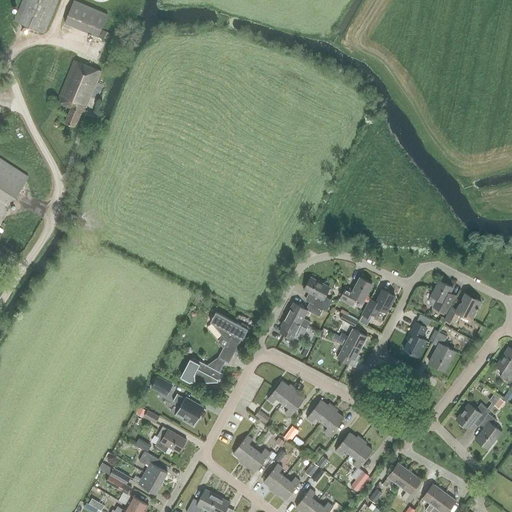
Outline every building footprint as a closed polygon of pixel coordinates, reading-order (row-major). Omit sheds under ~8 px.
[(44,34),(58,0),(23,0),(15,21),(44,34)] [(97,36),(106,13),(74,0),(72,0),(64,22),(97,36)] [(87,107),(102,72),(75,60),(57,103),(71,108),(65,122),(75,126),(77,122),(79,123),(86,107),(87,107)] [(0,218),(28,176),(0,158),(0,218)] [(304,289),(317,296),(313,304),(327,311),(332,300),(324,296),(329,286),(311,277),(304,289)] [(366,295),(372,284),(360,277),(353,291),(347,288),(342,299),(352,304),(356,297),(363,301),(363,300),(366,295)] [(429,298),(429,300),(429,302),(430,304),(431,305),(433,306),(445,313),(450,302),(454,295),(449,292),(452,286),(439,279),(430,295),(430,297),(429,298)] [(387,312),(395,296),(382,289),(376,302),(370,299),(362,314),(368,317),(370,313),(375,315),(379,308),(387,312)] [(451,307),(445,319),(441,317),(439,321),(445,324),(447,320),(455,324),(460,314),(471,320),(481,301),(465,293),(456,310),(451,307)] [(343,310),(347,302),(342,300),(338,307),(343,310)] [(310,321),(303,318),(306,312),(319,318),(322,310),(326,312),(327,311),(313,304),(309,302),(305,309),(293,302),(287,314),(307,325),(311,327),(313,323),(310,322),(310,321)] [(229,363),(248,326),(241,322),(240,324),(216,311),(210,321),(212,322),(212,323),(227,341),(218,357),(229,363)] [(307,325),(287,314),(281,325),(285,327),(282,332),(293,337),(300,340),(306,328),(307,325)] [(351,325),(354,319),(343,314),(340,319),(351,325)] [(420,338),(425,328),(415,322),(410,332),(411,333),(403,349),(417,356),(425,340),(420,338)] [(341,333),(339,336),(361,348),(367,336),(352,329),(348,336),(341,333)] [(445,370),(454,351),(442,345),(447,336),(438,331),(432,343),(437,346),(429,362),(445,370)] [(355,359),(361,348),(339,336),(334,334),(331,339),(343,345),(337,357),(348,363),(351,357),(355,359)] [(511,351),(508,349),(497,365),(504,369),(500,376),(510,383),(511,380),(511,351)] [(193,357),(182,379),(190,383),(191,381),(200,380),(204,387),(208,380),(217,379),(219,380),(223,373),(220,371),(223,366),(222,366),(215,362),(212,367),(207,365),(193,357)] [(166,396),(173,383),(157,375),(151,387),(166,396)] [(283,403),(294,387),(290,384),(289,386),(282,380),(268,399),(273,402),(276,398),(283,403)] [(290,416),(304,398),(298,392),(299,391),(294,387),(283,403),(289,407),(285,412),(290,416)] [(173,401),(174,399),(181,405),(174,416),(175,416),(177,412),(186,417),(184,420),(193,426),(193,427),(204,408),(205,409),(206,409),(185,397),(185,398),(177,393),(178,393),(177,393),(173,400),(173,401)] [(499,409),(506,401),(500,398),(494,405),(499,409)] [(321,421),(332,407),(329,404),(327,405),(319,399),(306,417),(312,421),(315,416),(321,421)] [(481,420),(490,410),(479,403),(478,405),(470,400),(456,419),(468,428),(476,417),(481,420)] [(143,415),(146,410),(140,407),(137,412),(143,415)] [(329,435),(343,417),(336,412),(337,410),(332,407),(321,421),(328,426),(324,431),(329,435)] [(155,422),(159,416),(148,410),(144,416),(155,422)] [(270,418),(260,410),(255,415),(266,423),(270,418)] [(490,410),(481,420),(482,421),(479,424),(484,427),(476,439),(488,448),(501,430),(493,424),(496,419),(488,413),(490,410)] [(179,452),(186,439),(168,429),(163,426),(157,436),(160,438),(157,443),(156,442),(156,443),(166,453),(166,452),(165,452),(168,446),(179,452)] [(290,441),(299,430),(293,426),(284,437),(290,441)] [(351,454),(362,440),(357,436),(356,437),(349,432),(335,450),(340,454),(344,449),(351,454)] [(243,464),(255,448),(249,443),(252,439),(247,435),(233,453),(240,458),(239,460),(243,464)] [(299,435),(295,440),(303,446),(307,441),(299,435)] [(281,446),(284,441),(279,437),(275,441),(281,446)] [(358,468),(372,450),(364,444),(365,443),(362,440),(351,454),(357,459),(353,464),(358,468)] [(316,463),(326,451),(319,446),(310,457),(314,460),(313,461),(316,463)] [(256,471),(270,452),(265,448),(261,453),(255,448),(243,464),(248,467),(249,465),(256,471)] [(281,449),(275,458),(279,461),(286,452),(281,449)] [(148,466),(145,472),(162,482),(168,472),(156,465),(159,459),(145,450),(139,460),(148,466)] [(322,468),(329,460),(323,456),(317,464),(322,468)] [(318,467),(319,466),(315,463),(316,463),(313,461),(313,462),(305,472),(311,477),(318,467)] [(273,492),(285,476),(279,471),(282,467),(277,463),(263,481),(269,486),(268,488),(273,492)] [(399,485),(409,471),(398,463),(383,483),(387,486),(392,479),(399,485)] [(130,477),(114,467),(113,469),(110,474),(116,478),(126,484),(130,477)] [(318,467),(311,477),(317,481),(324,472),(318,467)] [(358,491),(369,476),(362,471),(351,486),(358,491)] [(405,500),(420,479),(409,471),(399,485),(407,490),(401,497),(405,500)] [(156,493),(162,482),(145,472),(141,478),(135,475),(133,480),(139,484),(139,483),(156,493)] [(286,498),(300,480),(295,477),(292,481),(285,476),(273,492),(278,496),(280,494),(286,498)] [(133,488),(126,484),(116,478),(112,485),(129,495),(133,488)] [(433,506),(444,492),(433,483),(422,498),(429,503),(425,509),(428,511),(433,506)] [(309,511),(318,501),(312,496),(315,492),(310,488),(296,506),(303,511),(302,511),(309,511)] [(209,511),(217,495),(205,489),(198,503),(193,501),(186,511),(201,511),(203,509),(209,511)] [(375,503),(382,493),(377,489),(369,499),(375,503)] [(446,511),(455,500),(444,492),(433,506),(441,511),(440,511),(446,511)] [(132,495),(126,505),(139,511),(144,511),(148,505),(132,495)] [(225,511),(230,502),(217,495),(209,511),(225,511)] [(327,511),(333,506),(328,502),(325,506),(318,501),(309,511),(327,511)] [(104,505),(99,502),(96,508),(98,509),(101,511),(104,505)]
